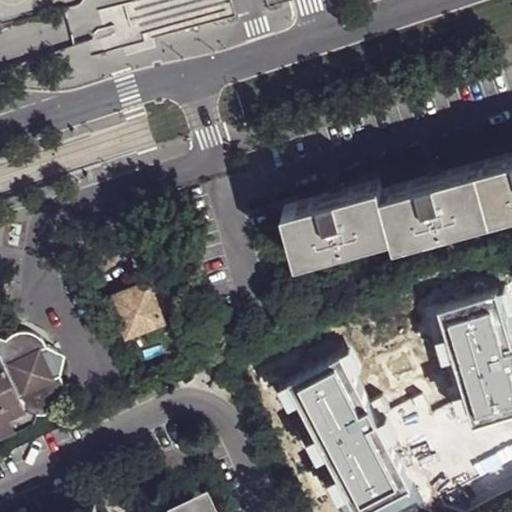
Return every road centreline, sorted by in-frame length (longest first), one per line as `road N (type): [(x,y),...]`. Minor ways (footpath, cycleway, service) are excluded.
road 1 (residential): [(190,77),(206,137),(201,165),(48,223),(38,252),(88,381)]
road 2 (unknown): [(511,458),(418,502),(382,496),(354,448),(354,428),(365,409),(443,372)]
road 3 (tertiary): [(438,0),(190,77)]
road 4 (tertiary): [(190,77),(0,136)]
